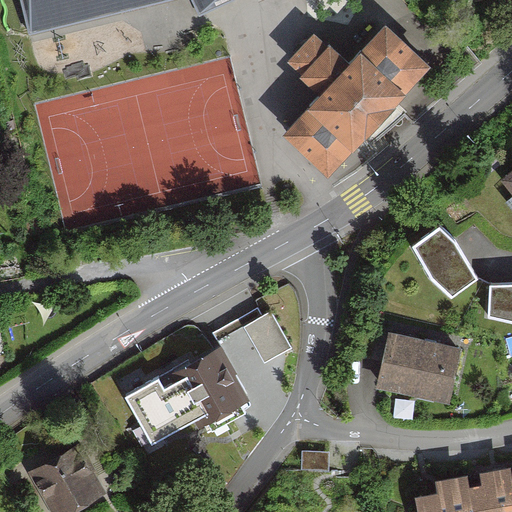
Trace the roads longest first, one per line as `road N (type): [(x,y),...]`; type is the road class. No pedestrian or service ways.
road 1 (tertiary): [(303,233),(377,186),(511,66)]
road 2 (tertiary): [(0,415),(195,292)]
road 3 (residential): [(295,417),(398,440),(511,430)]
road 4 (residential): [(195,292),(163,265),(0,291)]
road 5 (residential): [(303,233),(319,259),(325,320),(295,417)]
road 6 (tertiary): [(195,292),(303,233)]
road 7 (residential): [(295,417),(220,511)]
